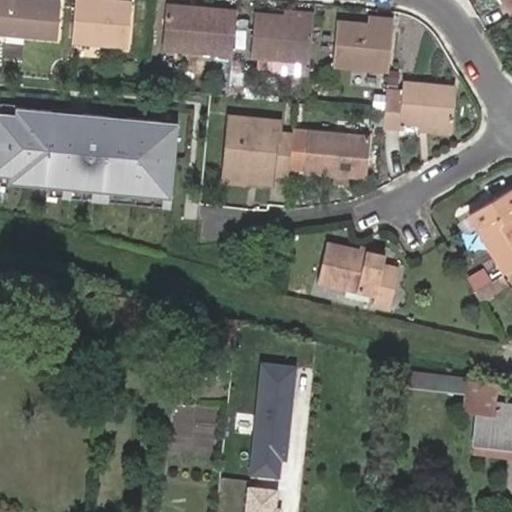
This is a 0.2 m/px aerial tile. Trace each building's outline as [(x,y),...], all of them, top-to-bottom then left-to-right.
[(60,1),(50,0),(0,0),(0,32),(56,37),(60,1)] [(73,0),(70,40),(126,46),(131,1),(122,0),(73,0)] [(162,47),(232,53),(235,14),(236,11),(165,4),(162,47)] [(312,18),(312,10),(282,8),(281,15),(312,18)] [(307,66),(312,18),(281,15),(251,12),(248,54),(303,60),(302,65),(307,66)] [(386,70),(390,20),(374,18),(373,24),(366,23),(334,20),(330,65),(386,70)] [(383,111),(382,128),(401,129),(402,123),(452,127),(455,86),(403,83),(401,101),(384,100),(383,111)] [(17,114),(0,112),(0,172),(12,174),(11,182),(171,198),(179,123),(17,107),(17,114)] [(274,174),(289,175),(289,170),(292,135),(278,134),(279,122),(226,117),(223,169),(274,174)] [(402,123),(401,129),(451,133),(452,127),(402,123)] [(292,135),(289,170),(333,174),(348,175),(365,177),(369,134),(292,129),(292,135)] [(273,187),(274,174),(223,169),(222,182),(273,187)] [(348,175),(333,174),(333,182),(347,183),(348,175)] [(469,215),(501,276),(505,274),(511,269),(511,192),(511,190),(469,215)] [(382,258),(356,252),(323,245),(315,282),(372,294),(370,303),(388,307),(396,269),(380,266),(382,258)] [(357,247),(356,252),(382,258),(383,254),(357,247)] [(298,366),(263,363),(253,474),(282,477),(284,461),(289,462),(298,366)] [(414,383),(467,387),(468,373),(415,368),(414,383)] [(511,405),(497,404),(500,382),(469,375),(465,407),(478,409),(474,442),(511,447),(511,405)] [(511,447),(474,442),(473,449),(511,454),(511,447)] [(278,491),(249,488),(246,511),(283,511),(284,508),(277,507),(278,491)]
